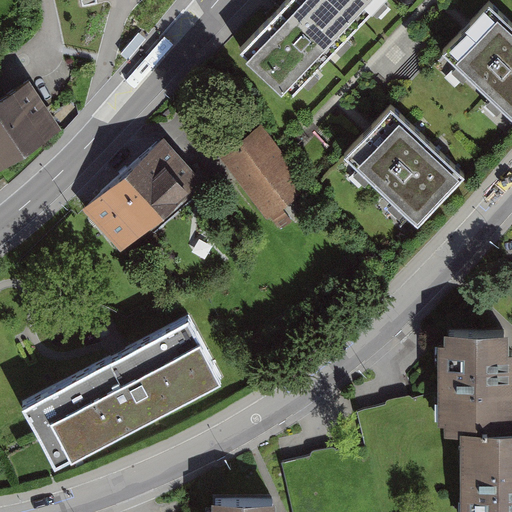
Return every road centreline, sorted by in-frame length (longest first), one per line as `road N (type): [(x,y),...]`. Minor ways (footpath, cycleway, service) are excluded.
road 1 (residential): [(511,194),(336,372),(163,468),(59,511)]
road 2 (unclassified): [(0,224),(54,180),(219,0)]
